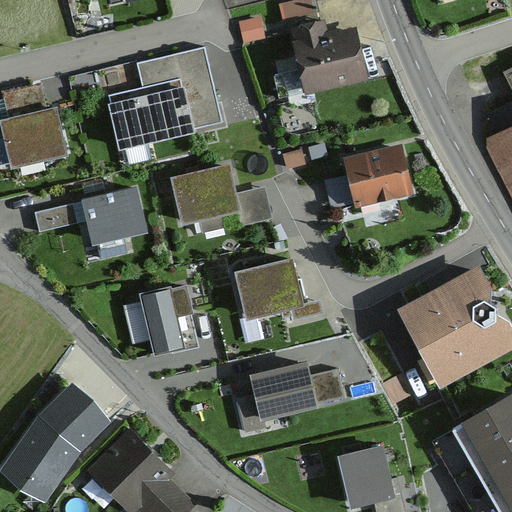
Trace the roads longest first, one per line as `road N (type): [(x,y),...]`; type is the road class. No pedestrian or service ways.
road 1 (residential): [(274,511),(215,473),(34,283)]
road 2 (residential): [(284,179),(340,284),(358,295),(383,291),(503,223)]
road 3 (residential): [(0,74),(227,22)]
road 4 (tertiary): [(503,223),(416,64)]
